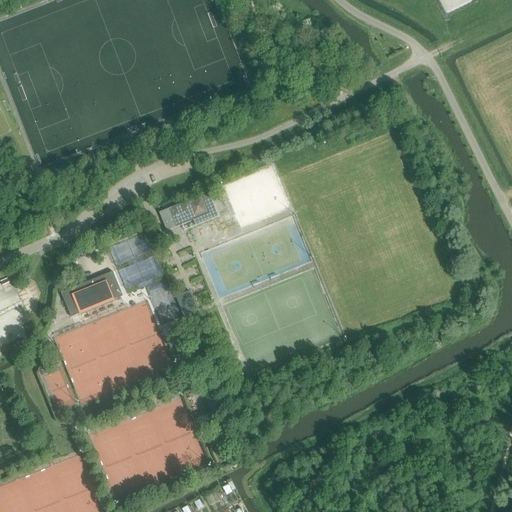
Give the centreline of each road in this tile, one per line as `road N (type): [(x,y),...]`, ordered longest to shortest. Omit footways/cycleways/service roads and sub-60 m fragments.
road 1 (unclassified): [(0,267),(64,233),(139,172),(273,132),(427,56)]
road 2 (unclassified): [(511,222),(427,56)]
